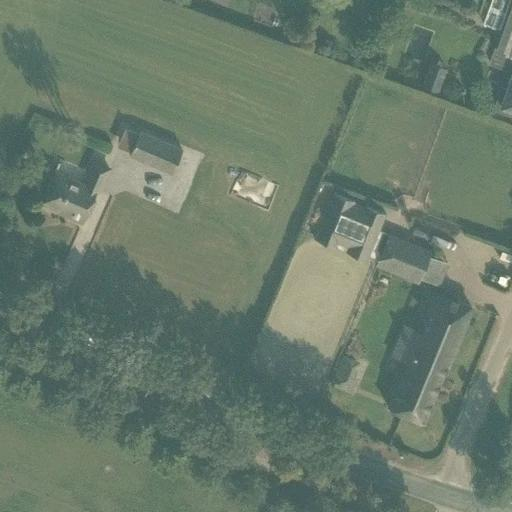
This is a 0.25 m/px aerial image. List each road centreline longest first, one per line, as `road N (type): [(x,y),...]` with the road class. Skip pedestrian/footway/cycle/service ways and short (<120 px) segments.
road 1 (tertiary): [(453,499),(349,463),(0,311)]
road 2 (unclassified): [(453,499),(454,464),(511,323)]
